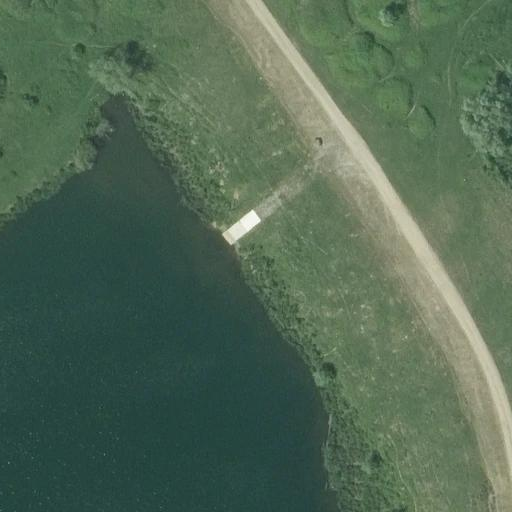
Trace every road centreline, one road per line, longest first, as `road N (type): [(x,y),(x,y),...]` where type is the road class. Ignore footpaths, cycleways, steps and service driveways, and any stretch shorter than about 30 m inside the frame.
road 1 (track): [(511,507),(498,446),(407,250),(231,0)]
road 2 (track): [(339,150),(227,241)]
